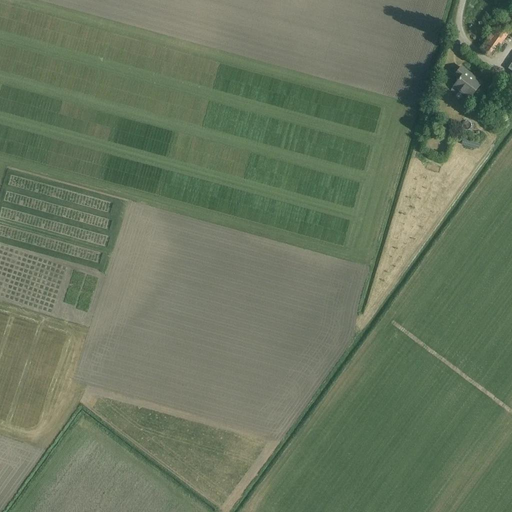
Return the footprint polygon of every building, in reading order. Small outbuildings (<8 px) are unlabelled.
[(492,58),(510,31),(511,32),(511,24),(508,30),(499,23),(481,50),(492,58)] [(460,78),(451,90),(452,90),(455,86),(470,98),(467,102),(480,85),(473,80),(475,78),(461,67),(456,75),(460,78)] [(511,195),(502,191),(511,182),(511,159),(498,190),(493,190),(497,212),(499,196),(511,201),(505,216),(511,224),(511,223),(511,195)] [(466,402),(443,405),(448,452),(438,432),(395,454),(410,460),(406,468),(438,453),(449,474),(454,463),(465,461),(459,474),(473,472),(474,471),(465,466),(463,467),(479,432),(490,430),(493,429),(486,414),(475,415),(477,430),(470,416),(466,424),(453,419),(453,413),(460,416),(459,409),(467,408),(466,402)] [(305,469),(320,444),(312,439),(299,461),(294,458),(293,461),(305,469)]
